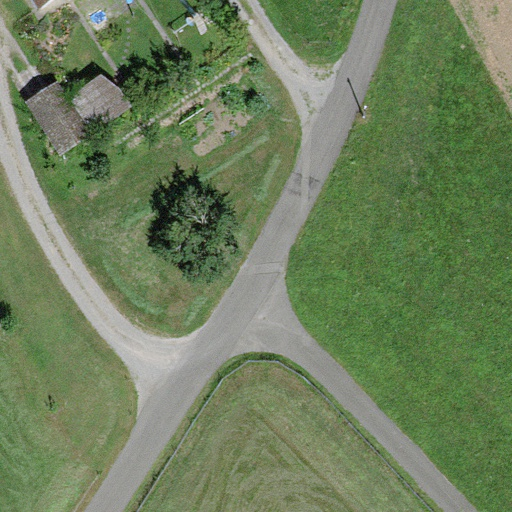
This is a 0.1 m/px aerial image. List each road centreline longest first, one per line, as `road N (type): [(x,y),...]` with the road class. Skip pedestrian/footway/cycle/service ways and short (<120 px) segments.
road 1 (unclassified): [(367,0),(293,195),(100,511)]
road 2 (track): [(0,123),(89,307),(178,382)]
road 3 (track): [(229,308),(461,511)]
